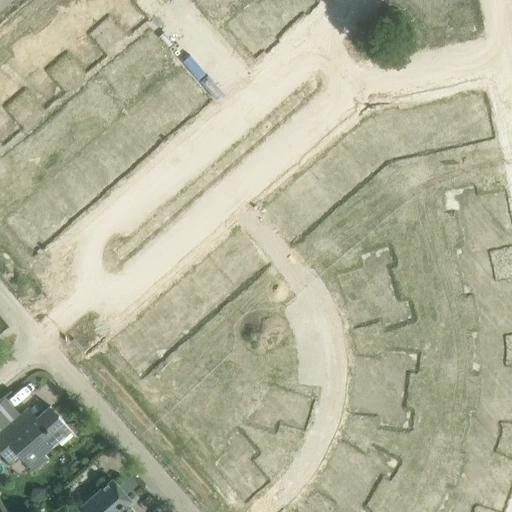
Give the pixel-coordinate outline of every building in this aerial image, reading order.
[(59,19),(52,25),(87,65),(100,54),(81,32),(109,8),(128,29),(129,29),(103,0),(80,0),(78,2),(76,0),(64,0),(60,4),(59,6),(53,12),(59,19)] [(103,0),(129,29),(142,17),(126,0),(103,0)] [(248,7),(246,9),(272,37),(274,35),(280,30),(283,26),(284,27),(285,26),(284,26),(288,22),(266,0),(255,0),(254,1),(248,7)] [(266,0),(288,22),(291,19),(292,18),(295,15),(302,9),(301,9),(303,7),(296,0),(266,0)] [(296,0),(303,7),(304,6),(307,9),(314,2),(311,0),(296,0)] [(237,17),(229,25),(235,31),(234,31),(237,33),(247,44),(248,45),(256,53),(264,45),(267,48),(274,41),(271,38),(272,37),(246,9),(243,12),(243,11),(237,17)] [(17,55),(10,62),(45,102),(58,90),(40,69),(68,45),(86,66),(87,65),(52,25),(36,39),(34,37),(35,37),(30,32),(29,32),(28,33),(18,41),(17,42),(17,43),(11,48),(17,55)] [(159,35),(154,29),(153,30),(145,37),(150,43),(159,35)] [(139,53),(133,47),(124,55),(130,61),(139,53)] [(120,69),(130,61),(124,55),(115,63),(120,69)] [(0,134),(3,139),(16,127),(0,108),(0,103),(26,81),(44,103),(45,102),(10,62),(0,70),(0,134)] [(182,68),(169,80),(194,109),(208,97),(182,68)] [(113,76),(107,70),(98,78),(103,84),(113,76)] [(169,80),(156,91),(182,120),(194,109),(169,80)] [(97,89),(92,83),(83,91),(88,97),(97,89)] [(156,91),(144,102),(169,131),(182,120),(156,91)] [(461,101),(460,101),(468,139),(490,134),(482,97),(471,99),(470,95),(461,97),(461,101)] [(80,104),(75,98),(66,106),(71,112),(80,104)] [(444,105),(439,106),(447,143),(468,139),(460,101),(457,102),(449,103),(449,104),(445,104),(444,104),(444,105)] [(144,102),(130,114),(156,143),(169,131),(144,102)] [(62,120),(71,112),(66,106),(57,114),(62,120)] [(422,109),(418,110),(426,148),(447,143),(439,106),(436,106),(428,108),(424,109),(422,109)] [(401,114),(397,114),(405,152),(426,148),(418,110),(415,111),(415,110),(407,112),(403,113),(402,113),(401,113),(401,114)] [(386,117),(374,119),(382,157),(405,152),(397,114),(395,115),(395,111),(385,113),(386,117)] [(124,119),(110,131),(136,160),(149,148),(124,119)] [(55,126),(50,120),(41,128),(46,134),(55,126)] [(37,142),(46,134),(41,128),(31,136),(37,142)] [(110,131),(98,142),(123,171),(136,160),(110,131)] [(351,136),(337,148),(363,177),(376,165),(351,136)] [(24,142),(15,150),(21,156),(30,148),(24,142)] [(98,142),(85,153),(111,182),(123,171),(98,142)] [(337,148),(325,159),(350,188),(363,177),(337,148)] [(12,164),(21,156),(15,150),(6,158),(12,164)] [(85,153),(73,164),(98,193),(111,182),(85,153)] [(325,159),(312,170),(337,199),(350,188),(325,159)] [(485,163),(473,165),(475,173),(486,171),(485,163)] [(73,164),(60,175),(85,205),(98,193),(73,164)] [(473,165),(461,168),(463,176),(475,173),(473,165)] [(312,170),(299,181),(325,210),(337,199),(312,170)] [(443,172),(431,174),(433,182),(445,180),(443,172)] [(60,175),(47,187),(73,216),(85,205),(60,175)] [(299,181),(287,192),(312,221),(325,210),(299,181)] [(423,183),(412,186),(413,193),(425,191),(423,183)] [(403,184),(397,189),(405,198),(411,193),(403,184)] [(47,187),(35,198),(60,227),(73,216),(47,187)] [(397,189),(391,194),(399,203),(405,198),(397,189)] [(287,192),(274,203),(299,232),(312,221),(287,192)] [(35,198),(22,209),(48,238),(60,227),(35,198)] [(382,199),(372,207),(378,213),(387,205),(382,199)] [(274,203),(261,215),(286,244),(299,232),(274,203)] [(22,209),(8,221),(34,250),(48,238),(22,209)] [(365,213),(356,221),(362,227),(371,219),(365,213)] [(356,221),(347,229),(353,235),(362,227),(356,221)] [(243,230),(230,242),(255,271),(268,260),(243,230)] [(340,235),(331,243),(336,249),(345,241),(340,235)] [(230,242),(217,253),(243,282),(255,271),(230,242)] [(331,243),(322,251),(327,257),(336,249),(331,243)] [(217,253),(205,264),(230,293),(243,282),(217,253)] [(314,258),(305,266),(310,272),(319,264),(314,258)] [(205,264),(192,275),(217,304),(230,293),(205,264)] [(192,275),(179,286),(205,315),(217,304),(192,275)] [(287,281),(278,289),(283,296),(293,288),(287,281)] [(179,286),(167,298),(192,327),(205,315),(179,286)] [(271,296),(262,304),(267,310),(276,302),(271,296)] [(167,298),(154,309),(179,338),(192,327),(167,298)] [(262,304),(253,312),(258,318),(267,310),(262,304)] [(154,309),(141,320),(167,349),(179,338),(154,309)] [(245,318),(236,326),(242,332),(251,324),(245,318)] [(141,320),(129,331),(154,360),(167,349),(141,320)] [(236,326),(227,334),(233,340),(242,332),(236,326)] [(129,331),(115,343),(140,372),(154,360),(129,331)] [(220,340),(211,348),(216,354),(226,346),(220,340)] [(211,348),(202,356),(207,362),(216,354),(211,348)] [(195,362),(186,370),(191,376),(200,368),(195,362)] [(181,378),(175,383),(183,393),(189,387),(181,378)] [(175,383),(169,389),(177,398),(183,393),(175,383)] [(0,404),(0,450),(10,462),(20,454),(34,471),(49,458),(45,454),(60,441),(61,443),(74,432),(72,430),(59,416),(56,419),(47,409),(38,416),(30,423),(22,414),(21,415),(7,399),(0,404)] [(87,501),(82,506),(87,511),(131,511),(125,505),(132,500),(114,479),(100,491),(97,487),(84,498),(87,501)] [(46,488),(33,487),(30,499),(36,502),(46,499),(46,488)]
